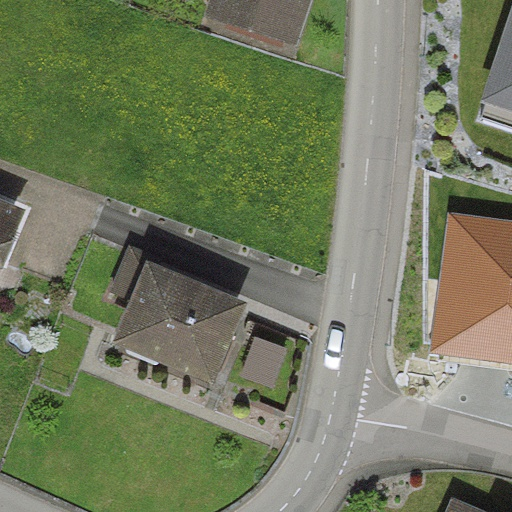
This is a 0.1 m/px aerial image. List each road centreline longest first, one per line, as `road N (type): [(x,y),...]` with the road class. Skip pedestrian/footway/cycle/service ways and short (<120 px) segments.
road 1 (residential): [(332,426),(372,159),(381,0)]
road 2 (residential): [(511,452),(332,426)]
